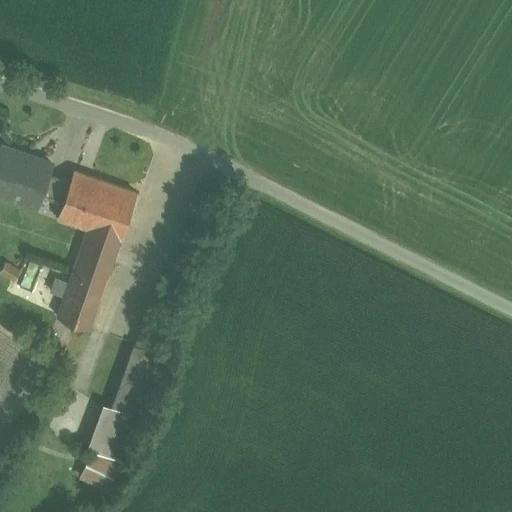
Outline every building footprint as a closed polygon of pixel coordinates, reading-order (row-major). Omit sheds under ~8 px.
[(49,163),(25,155),(26,153),(2,145),(0,151),(0,192),(37,205),(41,193),(48,172),(52,162),(50,161),(49,163)] [(137,192),(74,170),(71,180),(64,200),(58,216),(89,226),(58,315),(90,327),(137,192)] [(71,180),(48,172),(41,193),(64,200),(71,180)] [(20,270),(6,261),(0,270),(15,279),(20,270)] [(167,335),(136,325),(116,389),(147,398),(167,335)] [(115,487),(125,465),(97,452),(87,474),(115,487)]
